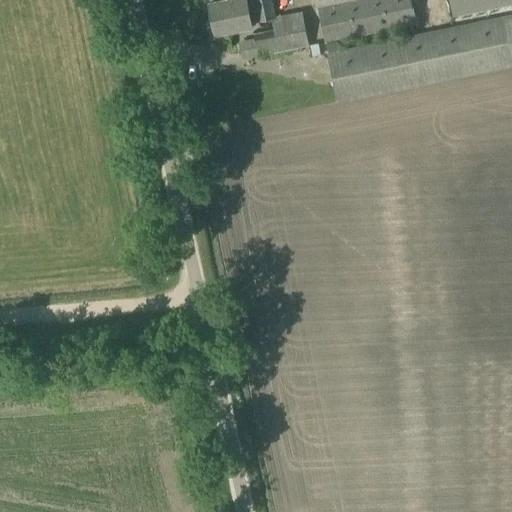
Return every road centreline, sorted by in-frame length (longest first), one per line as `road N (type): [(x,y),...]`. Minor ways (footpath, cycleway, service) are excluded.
road 1 (unclassified): [(248,511),(140,0)]
road 2 (track): [(0,311),(205,298)]
